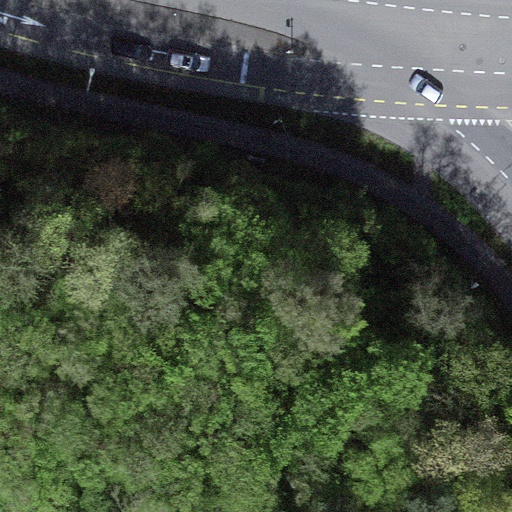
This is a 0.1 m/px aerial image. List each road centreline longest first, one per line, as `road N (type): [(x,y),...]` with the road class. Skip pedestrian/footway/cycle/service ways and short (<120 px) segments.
road 1 (primary): [(0,18),(242,74),(438,89)]
road 2 (primary): [(438,89),(446,130),(511,183)]
